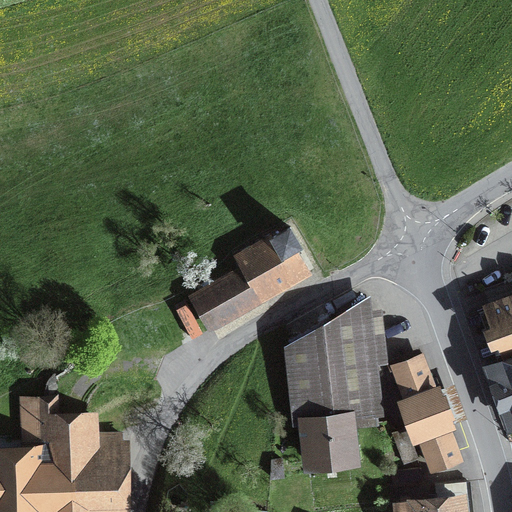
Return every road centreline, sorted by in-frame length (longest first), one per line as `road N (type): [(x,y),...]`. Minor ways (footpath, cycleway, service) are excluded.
road 1 (residential): [(414,245),(246,341),(201,378),(158,437),(136,511)]
road 2 (unclassified): [(318,0),(414,245)]
road 3 (unclassified): [(414,245),(495,463)]
road 4 (track): [(76,399),(106,374),(201,378)]
